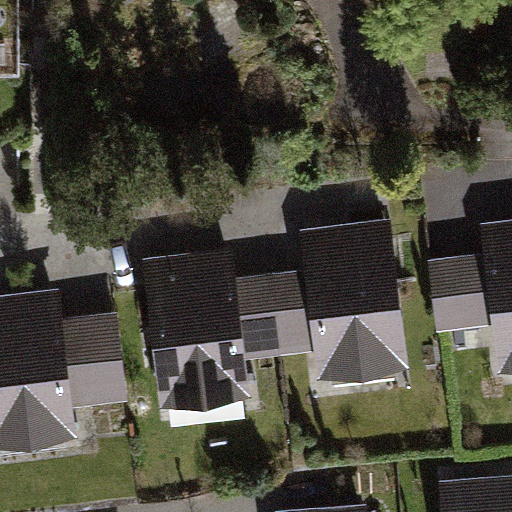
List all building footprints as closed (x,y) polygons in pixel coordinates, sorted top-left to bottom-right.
[(266,268),(276,345),(309,341),(314,379),(409,366),(389,217),(299,229),(303,263),(266,268)] [(486,252),(435,257),(443,329),(490,323),(498,376),(511,374),(511,218),(485,222),(486,252)] [(276,345),(266,268),(233,272),(230,247),(142,259),(161,406),(249,394),(243,349),(276,345)] [(0,444),(75,436),(72,406),(127,399),(117,310),(62,317),(58,287),(0,293),(0,444)] [(511,511),(511,466),(438,473),(441,511),(511,511)] [(277,511),(368,511),(367,497),(276,504),(277,511)]
